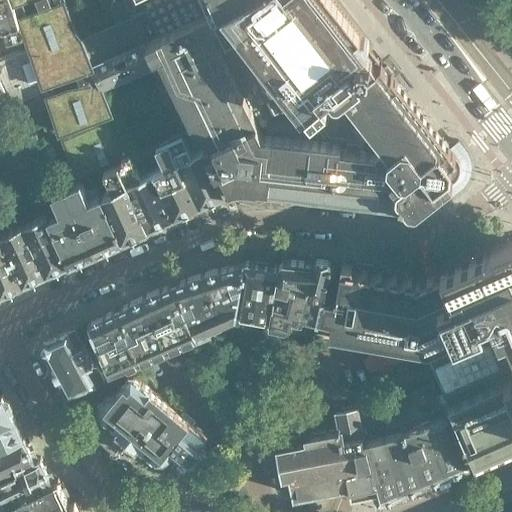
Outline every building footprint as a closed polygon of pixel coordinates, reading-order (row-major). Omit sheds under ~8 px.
[(0,0),(0,13),(11,42),(25,36),(21,25),(11,0),(0,0)] [(228,5),(235,0),(141,0),(146,10),(133,15),(133,17),(113,26),(97,33),(84,39),(93,59),(95,62),(148,41),(219,9),(228,5)] [(146,10),(141,0),(126,0),(106,8),(109,17),(113,26),(133,17),(133,15),(146,10)] [(381,60),(334,0),(235,0),(228,5),(219,9),(268,113),(299,97),(310,111),(381,60)] [(93,59),(84,39),(84,38),(81,36),(79,31),(69,5),(21,25),(25,36),(29,47),(41,80),(93,59)] [(470,158),(463,146),(459,140),(449,147),(381,60),(310,111),(296,122),(272,119),(268,113),(219,9),(148,41),(157,64),(104,87),(109,99),(117,117),(130,149),(131,151),(133,157),(155,147),(170,140),(194,129),(199,139),(202,147),(226,192),(230,190),(234,190),(237,189),(240,189),(243,188),(246,189),(250,189),(250,187),(274,190),(274,192),(277,192),(279,191),(279,189),(302,192),(302,194),(303,195),(305,195),(306,194),(306,192),(331,195),(330,197),(331,199),(334,199),(336,198),(337,196),(360,199),(360,202),(372,203),(401,206),(411,206),(412,207),(413,207),(414,208),(415,208),(416,207),(437,192),(436,191),(437,190),(437,191),(441,188),(441,187),(442,187),(444,185),(452,194),(458,190),(463,185),(468,179),(470,172),(471,166),(470,158)] [(113,26),(109,17),(93,24),(97,33),(113,26)] [(97,33),(93,24),(79,31),(81,36),(84,38),(84,39),(97,33)] [(0,106),(44,88),(41,80),(29,47),(0,58),(0,106)] [(109,99),(104,87),(101,79),(49,101),(57,121),(109,99)] [(130,149),(117,117),(63,140),(76,171),(130,149)] [(226,192),(202,147),(192,152),(188,144),(199,139),(194,129),(170,140),(200,204),(226,192)] [(200,204),(170,140),(155,147),(163,164),(152,169),(174,216),(200,204)] [(174,216),(152,169),(139,174),(132,157),(133,157),(131,151),(116,158),(118,163),(148,228),(174,216)] [(148,228),(118,163),(105,169),(113,186),(99,192),(121,240),(148,228)] [(121,240),(99,192),(87,198),(79,179),(64,186),(95,252),(121,240)] [(95,252),(64,186),(53,191),(61,209),(47,216),(69,264),(95,252)] [(69,264),(47,216),(45,211),(21,221),(46,274),(69,264)] [(46,274),(21,221),(0,230),(0,234),(22,285),(46,274)] [(22,285),(0,234),(0,295),(22,285)] [(511,239),(414,282),(411,275),(399,280),(396,272),(384,277),(381,269),(369,274),(366,267),(354,272),(351,264),(341,262),(340,267),(336,266),(331,265),(330,274),(329,274),(328,278),(329,278),(325,301),(324,301),(324,306),(325,306),(323,317),(320,332),(407,347),(409,352),(418,349),(425,350),(475,464),(511,447),(511,239)] [(273,318),(282,266),(283,260),(278,263),(278,264),(275,264),(274,265),(267,264),(267,263),(265,262),(265,264),(258,262),(258,261),(256,261),(255,262),(248,261),(248,260),(246,259),(246,261),(245,260),(236,312),(250,314),(273,318)] [(325,301),(329,278),(328,278),(329,274),(330,274),(331,265),(332,262),(328,261),(329,260),(323,259),(321,259),(315,259),(315,260),(311,259),(311,261),(294,259),(294,261),(285,260),(283,259),(283,260),(282,266),(273,318),(273,319),(272,324),(292,328),(294,317),(304,318),(305,314),(323,317),(325,306),(324,306),(324,301),(325,301)] [(234,322),(236,312),(245,260),(177,281),(170,284),(88,321),(109,368),(125,362),(126,365),(234,322)] [(94,364),(75,330),(76,329),(75,328),(68,331),(68,330),(49,339),(45,347),(69,393),(105,378),(98,366),(94,364)] [(269,365),(274,349),(256,357),(261,369),(269,365)] [(206,434),(181,413),(184,409),(166,394),(162,399),(132,374),(129,374),(118,388),(113,394),(106,394),(97,405),(99,412),(110,422),(108,424),(143,453),(145,450),(156,459),(164,460),(164,459),(171,465),(179,456),(185,461),(194,460),(194,459),(204,447),(199,443),(206,434)] [(469,464),(433,383),(395,398),(357,406),(356,400),(335,405),(339,427),(306,434),(307,440),(279,446),(284,473),(291,471),(295,494),(349,484),(351,495),(375,490),(377,500),(469,464)] [(0,445),(24,434),(18,423),(17,423),(12,413),(3,393),(0,394),(0,445)] [(246,429),(262,420),(257,412),(242,421),(246,429)] [(80,511),(74,500),(69,502),(58,478),(52,481),(41,456),(35,459),(24,434),(0,445),(0,507),(1,507),(0,511),(80,511)]
